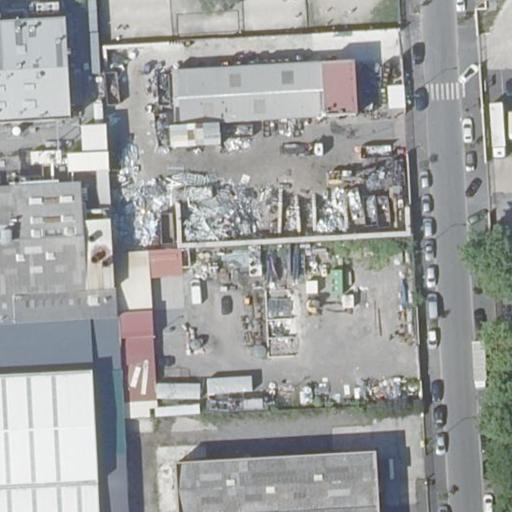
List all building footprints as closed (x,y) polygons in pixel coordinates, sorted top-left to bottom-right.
[(68,20),(0,23),(0,125),(73,121),(68,20)] [(254,45),(256,67),(330,63),(329,35),(282,37),(282,43),(254,45)] [(157,44),(121,46),(121,57),(157,54),(157,44)] [(256,67),(173,71),(176,126),(357,115),(354,62),(330,63),(256,67)] [(225,200),(221,124),(176,126),(171,127),(175,203),(225,200)] [(29,149),(30,168),(59,167),(58,147),(29,149)] [(115,255),(110,169),(99,170),(102,222),(105,222),(108,277),(116,277),(115,255)] [(82,185),(0,189),(0,327),(6,327),(5,315),(4,297),(88,293),(82,185)] [(511,239),(492,241),(492,254),(511,252),(511,239)] [(141,254),(115,255),(117,290),(120,348),(146,346),(141,254)] [(64,312),(5,315),(6,327),(65,323),(64,312)] [(0,327),(0,377),(94,372),(100,511),(129,511),(125,419),(120,348),(119,319),(65,323),(6,327),(0,327)] [(146,346),(120,348),(125,419),(151,417),(146,346)] [(100,511),(94,372),(0,377),(0,511),(100,511)] [(158,384),(157,399),(201,400),(201,385),(158,384)] [(337,457),(176,464),(179,511),(380,511),(379,481),(378,462),(378,454),(376,455),(337,457)] [(395,461),(378,462),(379,481),(396,480),(395,461)]
